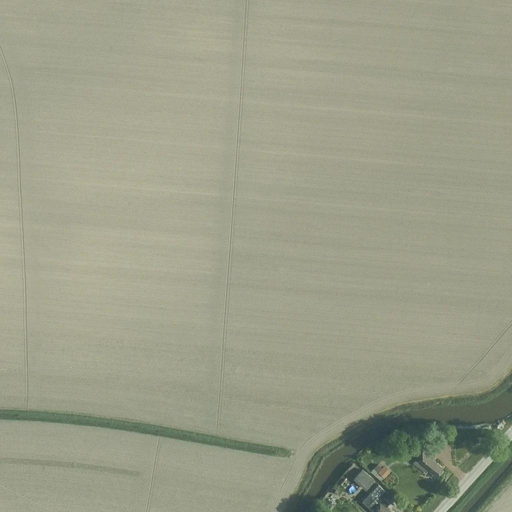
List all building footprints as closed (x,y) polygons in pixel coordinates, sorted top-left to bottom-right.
[(447,443),(446,433),(425,436),(427,446),(447,443)] [(435,458),(424,449),(413,462),(426,473),(428,470),(436,476),(443,468),(433,460),(435,458)] [(378,472),(384,478),(390,471),(384,465),(382,468),(378,472)] [(353,479),(366,490),(375,480),(362,469),(353,479)] [(391,511),(386,507),(389,503),(383,497),(387,492),(378,484),(362,501),(373,511),(391,511)] [(330,507),(333,502),(328,498),(324,503),(330,507)]
